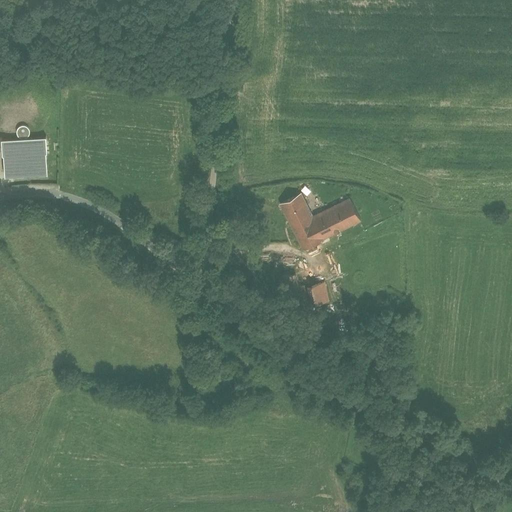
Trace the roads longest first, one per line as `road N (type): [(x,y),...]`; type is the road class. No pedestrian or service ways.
road 1 (residential): [(497,478),(290,350),(209,279)]
road 2 (unclassified): [(209,279),(237,0)]
road 3 (residential): [(209,279),(84,201),(36,191),(0,197)]
